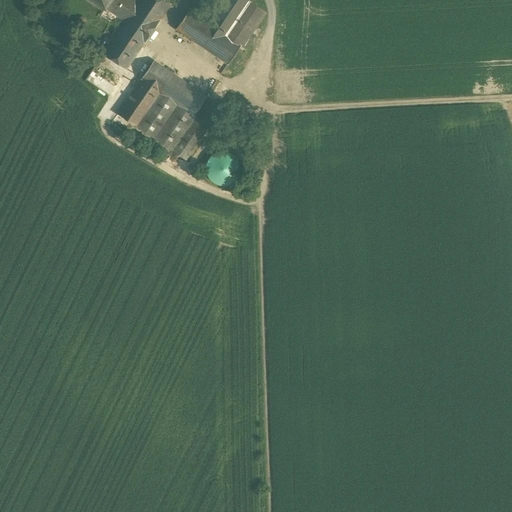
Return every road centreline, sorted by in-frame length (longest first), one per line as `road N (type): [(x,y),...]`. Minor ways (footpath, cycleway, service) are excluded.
road 1 (track): [(270,511),(260,206),(196,184),(98,118)]
road 2 (track): [(186,177),(218,128),(255,112),(511,98)]
road 3 (unknown): [(283,129),(262,0)]
